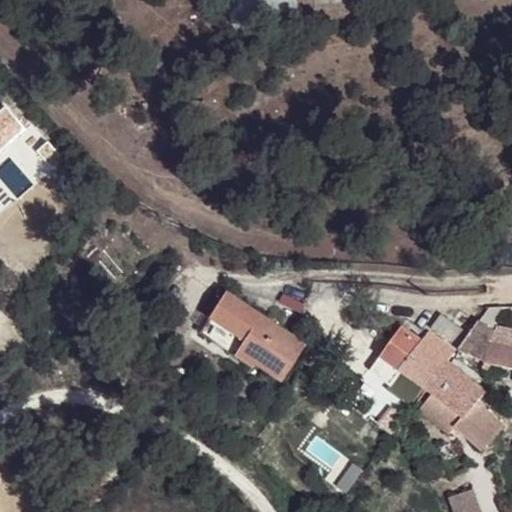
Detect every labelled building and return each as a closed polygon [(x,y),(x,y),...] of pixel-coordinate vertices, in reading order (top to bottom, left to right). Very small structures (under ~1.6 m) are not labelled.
[(295,21),(293,0),(228,0),(230,26),(295,21)] [(226,292),(209,319),(242,340),(232,356),(251,368),(253,365),(279,382),(305,344),(226,292)] [(475,327),(459,351),(486,363),(483,368),(488,371),(492,364),(511,368),(511,347),(492,343),(503,307),(490,308),(475,327)] [(442,315),(432,329),(456,346),(466,332),(442,315)] [(242,340),(209,319),(199,334),(232,356),(242,340)] [(400,371),(426,390),(448,362),(457,351),(430,331),(423,342),(401,327),(370,372),(390,386),(400,371)] [(448,362),(426,390),(432,394),(419,412),(450,435),(455,428),(480,450),(503,424),(479,401),(486,392),(448,362)] [(481,511),(474,490),(450,499),(454,511),(481,511)]
